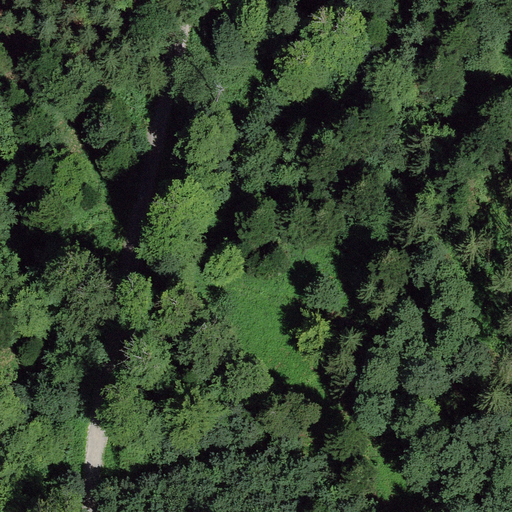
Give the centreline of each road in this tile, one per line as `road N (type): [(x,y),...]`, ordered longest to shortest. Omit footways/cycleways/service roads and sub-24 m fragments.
road 1 (track): [(88,461),(246,170),(319,48),(362,0)]
road 2 (track): [(182,0),(114,265),(88,461),(89,511)]
